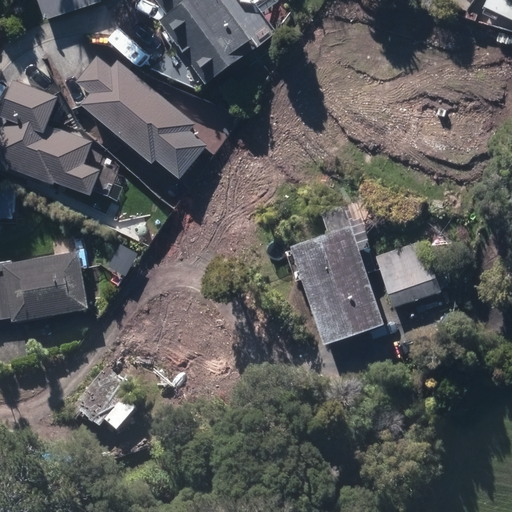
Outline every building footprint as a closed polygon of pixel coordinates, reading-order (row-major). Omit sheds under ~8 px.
[(41,0),(49,23),(109,4),(107,0),(41,0)] [(159,27),(206,90),(247,59),(246,57),(265,43),(250,23),(237,32),(213,0),(152,0),(168,20),(159,27)] [(511,0),(491,0),(486,10),(511,23),(511,0)] [(90,96),(81,106),(142,157),(150,147),(172,166),(195,139),(184,129),(191,122),(119,62),(112,70),(97,58),(75,84),(90,96)] [(10,80),(0,107),(0,166),(76,193),(94,142),(49,126),(59,97),(10,80)] [(245,114),(260,91),(247,83),(241,91),(231,84),(224,95),(231,100),(229,103),(245,114)] [(444,148),(454,112),(429,105),(419,141),(444,148)] [(292,250),(323,349),(383,330),(351,231),(292,250)] [(378,261),(397,311),(440,296),(423,245),(378,261)] [(3,273),(0,274),(0,324),(12,322),(13,327),(90,313),(79,256),(3,270),(3,273)]
